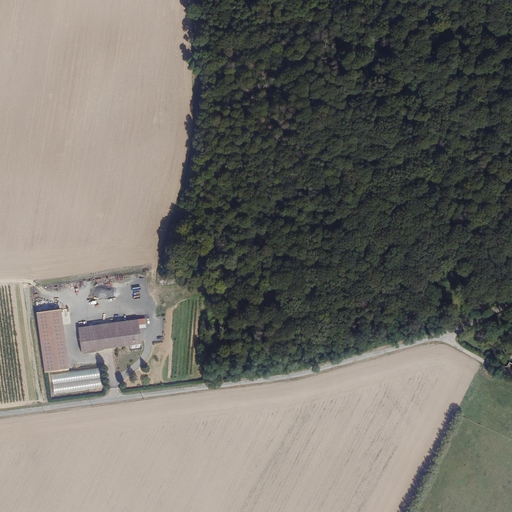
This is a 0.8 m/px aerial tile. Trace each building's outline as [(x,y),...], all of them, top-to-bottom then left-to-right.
[(95,297),(113,298),(114,290),(95,289),(95,297)] [(63,324),(70,324),(69,308),(62,309),(63,324)] [(45,372),(67,369),(70,368),(61,309),(60,309),(36,312),(41,344),(45,372)] [(141,343),(138,320),(112,323),(88,326),(78,328),(81,352),(108,348),(141,343)] [(51,375),(53,393),(102,387),(99,369),(51,375)]
